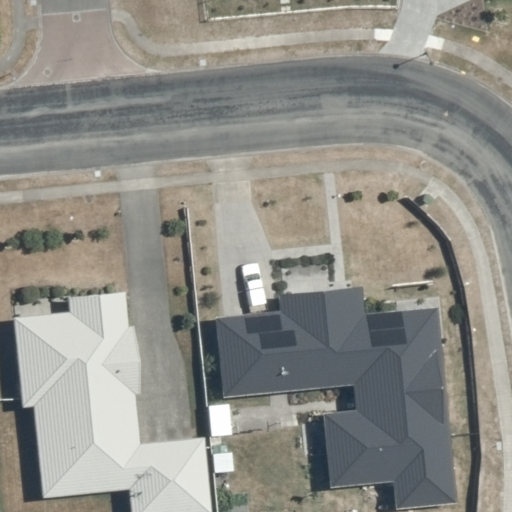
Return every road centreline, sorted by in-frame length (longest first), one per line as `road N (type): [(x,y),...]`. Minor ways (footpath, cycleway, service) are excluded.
road 1 (residential): [(77,122),(320,102),(430,118),(473,148),(511,196)]
road 2 (residential): [(77,122),(67,0)]
